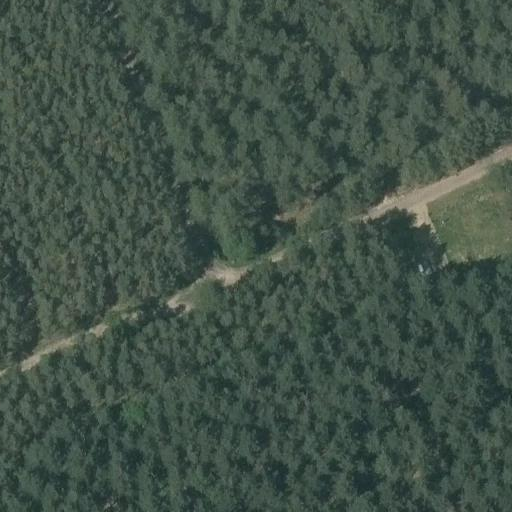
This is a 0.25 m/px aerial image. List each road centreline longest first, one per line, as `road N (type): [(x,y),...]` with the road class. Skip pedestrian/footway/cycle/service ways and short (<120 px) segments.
road 1 (track): [(0,383),(511,164)]
road 2 (track): [(511,112),(198,246)]
road 3 (track): [(199,298),(198,246),(105,0)]
